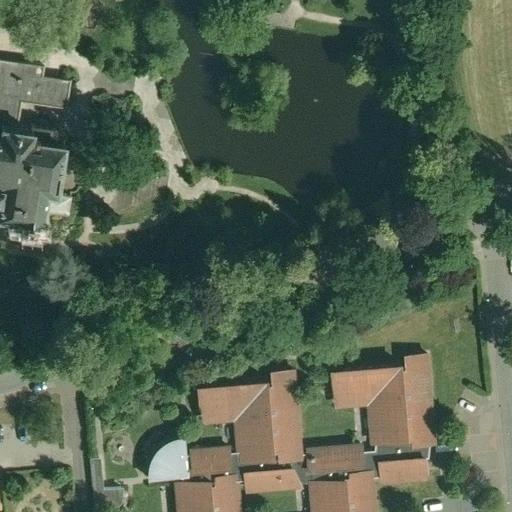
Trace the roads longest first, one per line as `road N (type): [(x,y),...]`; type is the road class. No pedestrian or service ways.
road 1 (residential): [(0,392),(84,376),(491,203)]
road 2 (residential): [(491,203),(511,391)]
